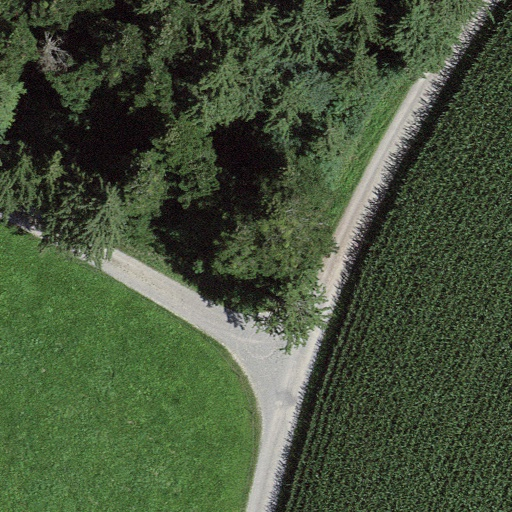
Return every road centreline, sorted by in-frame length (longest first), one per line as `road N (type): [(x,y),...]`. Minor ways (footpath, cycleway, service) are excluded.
road 1 (track): [(307,366),(342,264),(504,0)]
road 2 (track): [(0,218),(177,296),(307,366)]
road 3 (track): [(268,511),(307,366)]
